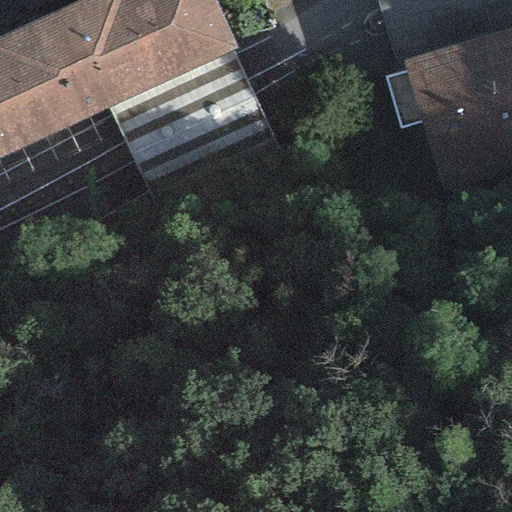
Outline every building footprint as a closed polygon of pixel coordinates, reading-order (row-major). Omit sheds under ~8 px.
[(0,148),(237,41),(218,0),(55,0),(0,25),(0,148)] [(377,0),(391,57),(488,27),(480,0),(377,0)] [(418,123),(438,190),(511,168),(511,20),(488,27),(398,53),(404,72),(418,123)] [(230,44),(105,100),(119,131),(155,211),(280,155),(230,44)] [(399,128),(418,123),(404,72),(384,78),(399,128)] [(105,100),(0,148),(0,185),(119,131),(105,100)]
